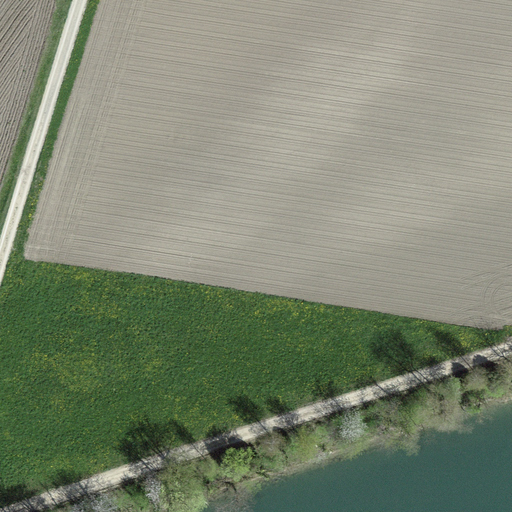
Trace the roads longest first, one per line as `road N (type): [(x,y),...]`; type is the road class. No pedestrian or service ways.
road 1 (track): [(0,509),(511,345)]
road 2 (track): [(0,242),(79,0)]
